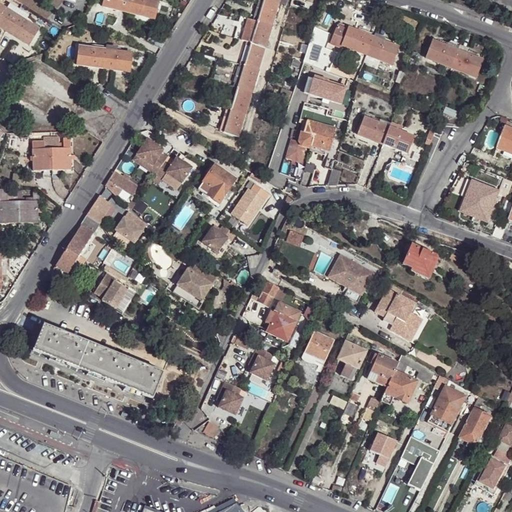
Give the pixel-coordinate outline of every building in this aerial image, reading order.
[(128,13),(130,0),(103,0),(102,6),(128,13)] [(153,0),(130,0),(128,13),(154,19),(158,1),(153,0)] [(280,4),(263,0),(262,4),(259,17),(257,21),(273,26),(280,4)] [(0,5),(16,15),(19,12),(2,1),(0,3),(0,5)] [(0,27),(6,31),(16,15),(0,5),(0,27)] [(35,23),(19,12),(16,15),(33,26),(35,23)] [(16,15),(6,31),(28,45),(38,29),(33,26),(16,15)] [(241,39),(246,41),(253,20),(247,18),(241,39)] [(253,20),(246,41),(250,43),(257,21),(253,20)] [(266,47),(273,26),(257,21),(250,43),(266,47)] [(374,37),(376,33),(356,25),(355,29),(374,37)] [(368,54),(374,37),(355,29),(350,27),(349,28),(349,30),(336,26),(330,43),(342,48),(343,44),(358,50),(354,59),(364,62),(368,54)] [(394,40),(376,33),(374,37),(393,44),(394,40)] [(393,44),(374,37),(368,54),(381,59),(391,63),(398,46),(393,44)] [(458,50),(459,46),(449,42),(441,39),(440,42),(458,50)] [(450,67),(458,50),(440,42),(433,40),(426,57),(450,67)] [(266,47),(250,43),(249,46),(245,59),(244,65),(260,70),(266,47)] [(470,50),(459,46),(458,50),(477,58),(479,54),(470,50)] [(103,69),(105,50),(86,48),(79,47),(77,65),(103,69)] [(126,53),(105,50),(103,69),(129,72),(132,53),(126,53)] [(477,58),(458,50),(450,67),(475,77),(482,60),(477,58)] [(364,62),(364,63),(378,69),(381,59),(368,54),(364,62)] [(420,58),(412,55),(410,60),(418,63),(420,58)] [(296,66),(304,69),(306,63),(295,59),(292,65),(296,66)] [(260,70),(244,65),(241,73),(237,87),(253,91),(260,70)] [(292,77),(299,80),(304,69),(296,66),(292,77)] [(310,95),(342,105),(347,87),(334,83),(334,86),(329,85),(330,81),(316,76),(310,95)] [(253,91),(237,87),(232,105),(230,109),(246,114),(253,91)] [(294,92),(282,89),(279,96),(291,99),(294,92)] [(437,112),(442,115),(446,104),(441,102),(437,112)] [(345,131),(311,122),(315,109),(303,106),(299,119),(304,120),(304,119),(306,120),(306,121),(303,120),(302,123),(305,124),(301,140),(293,138),(288,156),(303,160),(308,145),(312,146),(311,149),(329,155),(325,167),(332,169),(345,131)] [(239,137),(246,114),(230,109),(223,131),(239,137)] [(389,128),(391,124),(372,116),(370,120),(389,128)] [(356,139),(381,149),(389,128),(370,120),(364,117),(356,139)] [(410,131),(391,124),(389,128),(408,135),(410,131)] [(497,149),(511,154),(511,128),(507,127),(497,149)] [(389,128),(381,149),(405,158),(414,137),(408,135),(389,128)] [(425,144),(430,146),(435,133),(430,131),(425,144)] [(51,144),(50,137),(44,138),(44,142),(32,142),(32,148),(33,148),(36,148),(41,148),(44,148),(51,148),(51,144)] [(19,139),(10,138),(9,148),(18,149),(19,139)] [(163,162),(167,156),(161,152),(162,149),(146,138),(135,155),(151,166),(152,164),(159,168),(163,162)] [(58,148),(51,148),(52,170),(70,169),(70,159),(69,155),(69,148),(63,147),(60,147),(58,148)] [(33,148),(32,148),(32,156),(33,160),(33,170),(52,170),(51,148),(44,148),(41,148),(36,148),(33,148)] [(499,154),(511,159),(511,154),(497,149),(494,157),(498,159),(499,154)] [(148,171),(151,166),(135,155),(132,160),(148,171)] [(159,168),(155,174),(161,178),(165,173),(181,183),(191,168),(184,163),(183,165),(180,163),(182,162),(175,158),(170,166),(163,162),(159,168)] [(301,165),(292,162),(289,168),(299,172),(301,165)] [(314,165),(307,163),(305,170),(312,172),(314,165)] [(152,164),(151,166),(148,171),(155,175),(155,174),(159,168),(152,164)] [(215,165),(199,188),(218,203),(235,179),(215,165)] [(332,169),(327,185),(337,185),(341,172),(332,169)] [(113,172),(104,187),(116,198),(121,190),(131,197),(137,186),(128,181),(129,178),(123,174),(122,177),(113,172)] [(261,184),(264,179),(251,172),(248,176),(261,184)] [(161,178),(155,174),(155,175),(151,180),(157,184),(161,178)] [(463,212),(475,182),(468,179),(462,195),(464,196),(458,210),(463,212)] [(499,192),(475,182),(463,212),(487,222),(499,192)] [(248,190),(230,215),(247,227),(258,211),(256,210),(258,207),(260,208),(264,201),(269,195),(254,185),(250,191),(248,190)] [(19,197),(19,190),(11,190),(11,201),(8,201),(8,189),(0,188),(0,217),(0,224),(19,223),(19,201),(19,197)] [(511,221),(511,195),(509,194),(503,209),(510,212),(508,220),(511,221)] [(92,207),(86,215),(100,224),(104,214),(111,205),(98,196),(97,197),(92,207)] [(19,201),(19,223),(37,223),(37,212),(37,208),(37,201),(32,201),(25,201),(19,201)] [(128,210),(114,228),(115,230),(110,236),(116,243),(124,250),(130,241),(132,243),(146,225),(128,210)] [(81,227),(66,249),(79,256),(100,224),(86,215),(80,226),(81,227)] [(511,226),(511,221),(508,220),(505,226),(497,222),(492,235),(501,239),(505,228),(508,230),(510,225),(511,226)] [(216,222),(201,243),(217,254),(227,239),(231,241),(235,235),(216,222)] [(434,260),(435,260),(436,259),(436,256),(435,254),(411,244),(403,263),(411,267),(409,270),(427,278),(430,270),(431,269),(431,266),(429,265),(432,260),(434,260)] [(113,247),(107,256),(112,259),(118,250),(113,247)] [(66,249),(54,267),(67,274),(69,273),(76,276),(86,261),(79,256),(66,249)] [(107,256),(104,262),(109,265),(112,259),(107,256)] [(330,273),(363,291),(372,274),(339,256),(330,273)] [(192,262),(175,287),(187,294),(185,296),(189,299),(186,303),(197,311),(204,300),(202,299),(216,278),(192,262)] [(106,273),(105,275),(94,292),(103,297),(102,300),(115,308),(127,289),(115,281),(116,279),(106,273)] [(356,303),(363,291),(330,273),(327,278),(347,289),(342,296),(356,303)] [(276,288),(267,283),(257,302),(266,307),(276,288)] [(187,294),(175,287),(171,292),(186,303),(189,299),(185,296),(187,294)] [(373,313),(384,319),(388,321),(389,320),(394,322),(391,327),(408,336),(417,319),(412,315),(417,307),(387,290),(373,313)] [(280,300),(287,305),(292,299),(286,293),(280,300)] [(299,315),(278,305),(276,310),(284,314),(282,319),(295,325),(299,315)] [(276,310),(273,315),(269,324),(265,334),(286,344),(295,325),(282,319),(284,314),(276,310)] [(388,321),(384,319),(382,322),(391,327),(394,322),(389,320),(388,321)] [(408,336),(391,327),(388,332),(410,344),(422,321),(417,319),(408,336)] [(347,330),(371,344),(373,338),(355,328),(350,325),(347,330)] [(43,326),(32,352),(151,399),(161,375),(43,326)] [(247,330),(233,336),(239,340),(241,341),(247,330)] [(302,353),(322,362),(331,341),(312,332),(302,353)] [(390,352),(392,349),(373,338),(371,344),(390,352)] [(242,341),(239,348),(252,355),(256,348),(242,341)] [(344,362),(352,366),(356,368),(364,350),(344,342),(337,360),(344,362)] [(255,356),(258,350),(256,348),(252,355),(246,366),(251,368),(256,357),(255,356)] [(272,356),(258,350),(255,356),(256,357),(251,368),(248,374),(265,382),(273,366),(268,363),(272,356)] [(321,366),(322,362),(302,353),(301,356),(321,366)] [(368,373),(388,382),(396,365),(370,354),(366,363),(372,366),(368,373)] [(418,378),(433,386),(439,375),(401,354),(396,365),(388,382),(386,388),(383,393),(395,397),(406,403),(416,382),(406,377),(409,367),(420,373),(418,378)] [(349,373),(352,366),(344,362),(341,369),(349,373)] [(346,378),(349,373),(341,369),(338,375),(346,378)] [(366,379),(386,388),(388,382),(368,373),(366,379)] [(470,396),(471,394),(465,390),(442,377),(436,389),(442,393),(439,398),(459,409),(465,399),(468,400),(470,396)] [(226,383),(224,382),(215,401),(219,402),(224,391),(222,390),(226,383)] [(239,390),(226,383),(222,390),(224,391),(219,402),(216,408),(233,416),(241,399),(236,396),(239,390)] [(391,407),(395,397),(383,393),(379,403),(391,407)] [(500,400),(506,402),(509,395),(504,393),(500,400)] [(330,405),(342,410),(345,403),(333,398),(330,405)] [(368,405),(376,409),(379,403),(371,398),(368,405)] [(459,409),(439,398),(431,413),(451,424),(459,409)] [(463,449),(472,453),(491,416),(475,408),(461,435),(469,438),(463,449)] [(448,431),(451,424),(431,413),(427,420),(434,424),(448,431)] [(448,431),(434,424),(431,430),(444,437),(448,431)] [(509,447),(511,440),(511,428),(504,425),(496,442),(509,447)] [(208,429),(203,440),(214,445),(219,434),(208,429)] [(396,443),(378,434),(371,450),(380,454),(376,461),(385,465),(396,443)] [(469,438),(461,435),(456,446),(463,449),(469,438)] [(439,452),(409,437),(399,459),(415,467),(406,485),(419,492),(439,452)] [(509,447),(496,442),(494,448),(506,455),(509,447)] [(492,496),(508,466),(488,456),(473,486),(492,496)] [(0,511),(65,511),(67,506),(69,500),(70,496),(72,487),(0,457),(0,511)]
